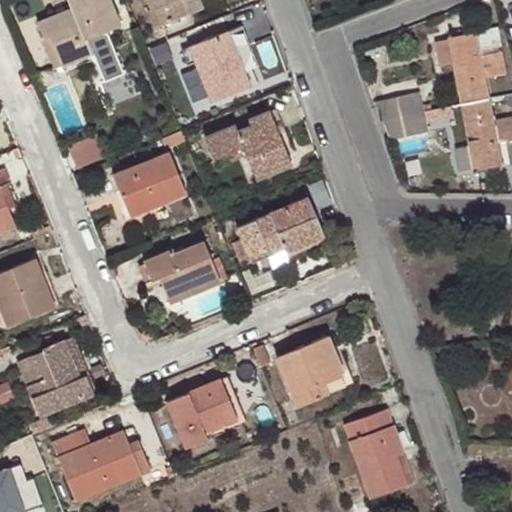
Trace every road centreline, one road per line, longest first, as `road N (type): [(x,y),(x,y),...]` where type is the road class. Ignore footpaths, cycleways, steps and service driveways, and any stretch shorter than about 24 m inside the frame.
road 1 (residential): [(0,56),(128,370),(378,270)]
road 2 (residential): [(403,208),(341,39),(437,0)]
road 3 (residential): [(462,511),(378,270)]
road 4 (residential): [(361,221),(278,0)]
